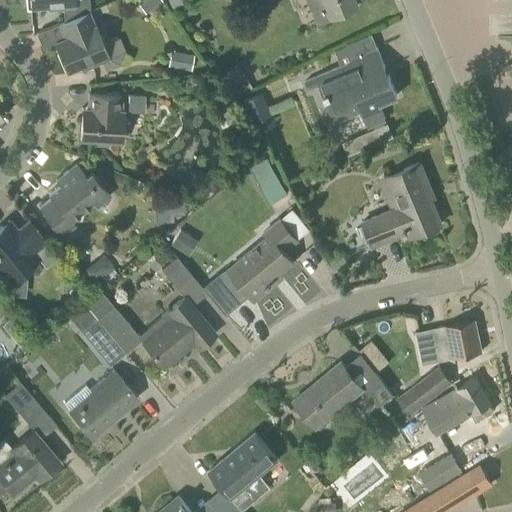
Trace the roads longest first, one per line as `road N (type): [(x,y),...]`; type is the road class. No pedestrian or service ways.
road 1 (residential): [(76,511),(304,327),(358,304),(499,268)]
road 2 (tertiary): [(499,268),(456,114),(410,0)]
road 3 (residential): [(0,175),(26,148),(40,115),(33,74),(0,28)]
